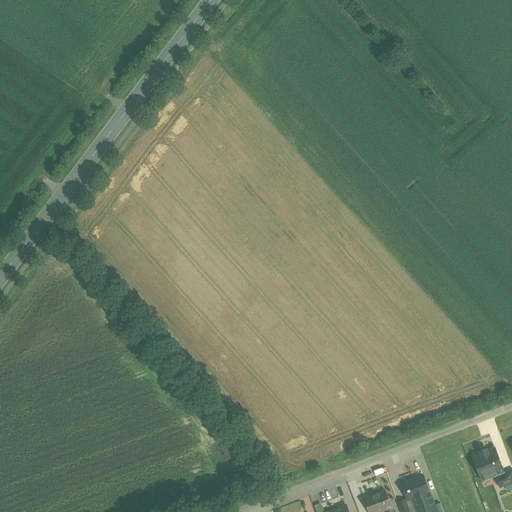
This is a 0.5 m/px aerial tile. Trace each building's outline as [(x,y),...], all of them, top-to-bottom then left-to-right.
[(495,449),(487,452),(487,451),(485,451),(482,452),(481,454),(474,457),(483,482),(496,477),(504,474),(504,473),(495,449)] [(511,470),(504,473),(504,474),(496,477),(500,488),(506,485),(511,483),(511,470)] [(423,475),(413,479),(413,480),(403,484),(408,499),(409,500),(414,498),(429,492),(423,475)] [(394,511),(386,491),(364,499),(369,511),(381,511),(388,509),(389,511),(394,511)] [(429,492),(414,498),(418,511),(435,511),(436,511),(434,506),(429,492)] [(408,499),(398,503),(401,511),(418,511),(414,498),(409,500),(408,499)]
